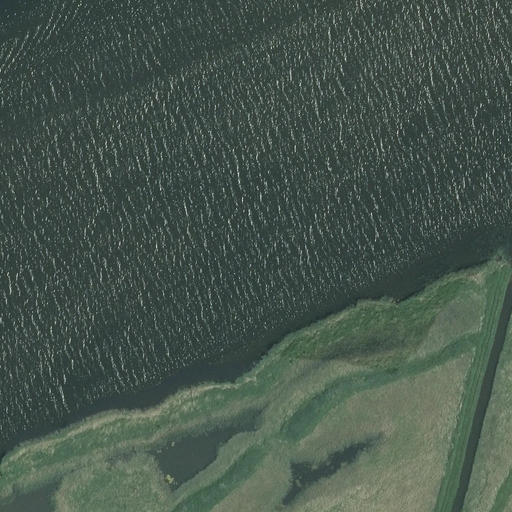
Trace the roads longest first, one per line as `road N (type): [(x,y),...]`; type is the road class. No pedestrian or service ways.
road 1 (track): [(485,343),(345,390),(188,511)]
road 2 (track): [(442,511),(501,274)]
